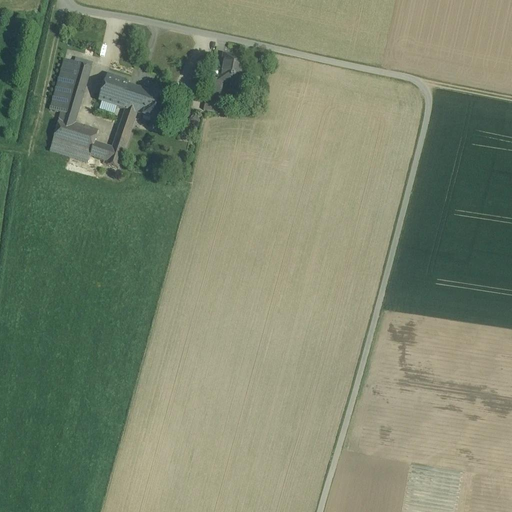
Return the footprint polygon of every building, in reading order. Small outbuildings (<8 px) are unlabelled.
[(246,61),(225,57),(220,81),(220,82),(223,83),(240,86),(246,61)] [(64,61),(50,111),(61,114),(65,101),(75,65),(64,61)] [(92,64),(81,61),(80,66),(91,69),(92,64)] [(75,65),(65,101),(80,106),(91,69),(80,66),(75,65)] [(124,81),(108,76),(101,96),(95,94),(93,101),(125,111),(112,149),(95,144),(91,154),(90,158),(107,163),(106,166),(118,170),(137,115),(146,92),(123,85),(124,81)] [(220,81),(210,79),(206,97),(220,100),(223,83),(220,82),(220,81)] [(152,94),(146,92),(137,115),(143,117),(143,118),(160,123),(169,99),(152,93),(152,94)] [(220,100),(206,97),(203,112),(217,115),(220,100)] [(80,106),(65,101),(61,114),(76,119),(80,106)] [(76,119),(61,114),(59,120),(74,125),(74,124),(75,125),(76,119)] [(74,125),(59,120),(53,143),(91,154),(95,144),(95,143),(98,132),(75,125),(74,124),(74,125)] [(91,154),(53,143),(50,153),(88,164),(90,158),(91,154)]
